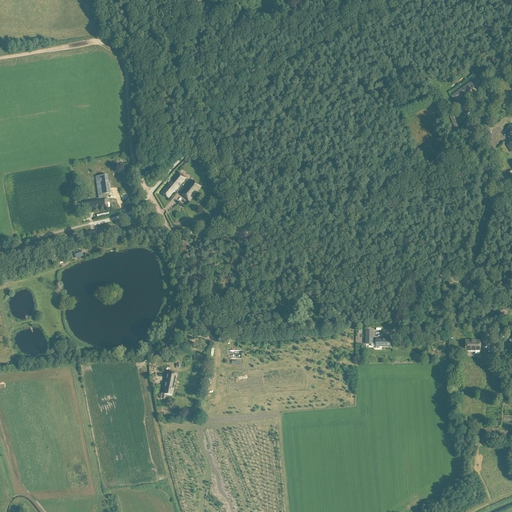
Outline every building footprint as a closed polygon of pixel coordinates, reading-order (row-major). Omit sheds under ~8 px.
[(493,56),(484,60),(489,69),(497,65),(493,56)] [(466,94),(470,92),(469,90),(475,86),(481,94),(487,90),(477,77),(451,96),(465,116),(470,112),(459,97),(465,93),(466,94)] [(450,118),(455,129),(459,128),(453,116),(450,118)] [(161,193),(168,198),(175,190),(176,191),(186,178),(178,172),(161,193)] [(92,200),(87,201),(88,209),(93,209),(108,206),(107,198),(101,199),(101,194),(110,193),(108,177),(96,179),(99,199),(92,200)] [(181,195),(189,201),(201,187),(193,181),(181,195)] [(73,251),(72,251),(73,253),(74,253),(75,256),(76,255),(77,258),(83,256),(80,248),(73,251)] [(376,349),(379,349),(380,348),(380,346),(390,346),(390,339),(376,339),(376,349)] [(465,345),(465,350),(476,351),(481,351),(481,341),(465,340),(465,345)] [(483,355),(483,365),(486,365),(490,365),(492,365),(492,360),(492,355),(485,355),(483,355)] [(163,394),(172,396),(176,373),(168,372),(163,394),(163,393),(163,394)]
